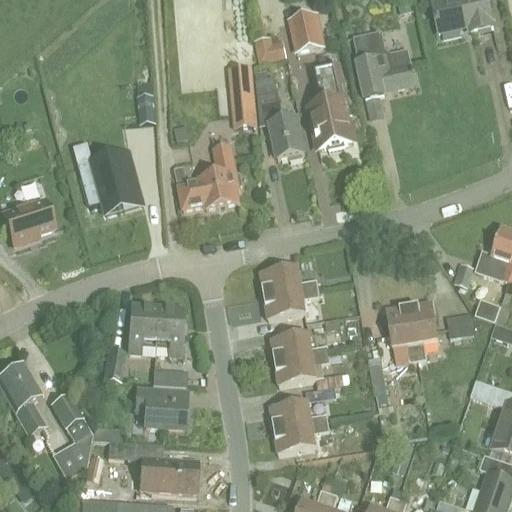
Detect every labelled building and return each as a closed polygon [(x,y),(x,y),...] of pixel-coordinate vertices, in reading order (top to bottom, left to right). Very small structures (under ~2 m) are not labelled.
[(396,3),(400,19),(414,16),(413,13),(415,12),(412,0),(406,0),(396,2),(396,3)] [(455,0),(456,3),(433,8),(439,37),(470,30),(472,36),(494,32),(487,0),(455,0)] [(323,50),(316,19),(290,25),(297,56),(323,50)] [(413,70),(412,70),(409,55),(387,60),(382,35),(353,42),(359,66),(358,67),(366,104),(384,100),(383,95),(417,87),(413,70)] [(269,41),(258,43),(262,66),(287,61),(283,46),(271,48),(269,41)] [(339,70),(314,75),(322,109),(309,112),(319,155),(328,153),(329,158),(345,154),(344,150),(354,148),(348,123),(352,122),(348,104),(346,104),(339,70)] [(252,72),(229,74),(233,118),(234,134),(257,131),(256,116),(252,72)] [(201,79),(189,81),(194,105),(205,103),(201,79)] [(303,162),(302,159),(304,158),(296,122),(283,125),(273,81),(256,85),(260,131),(270,129),(278,164),(290,161),(290,165),(303,162)] [(138,103),(153,101),(152,89),(137,90),(138,103)] [(153,102),(138,103),(141,129),(155,127),(153,102)] [(186,114),(193,144),(211,140),(204,110),(186,114)] [(80,154),(96,153),(94,116),(67,118),(68,141),(80,141),(80,154)] [(177,145),(188,142),(186,130),(174,133),(177,145)] [(236,179),(232,161),(230,150),(214,153),(220,180),(189,186),(189,190),(179,192),(184,216),(206,211),(206,214),(238,208),(235,194),(239,194),(238,191),(242,190),(240,178),(236,179)] [(139,209),(133,185),(125,159),(124,159),(124,160),(93,168),(93,166),(92,164),(77,168),(89,212),(103,208),(105,218),(106,218),(139,209)] [(45,204),(3,218),(14,251),(29,245),(28,242),(54,234),(45,204)] [(477,277),(509,288),(510,288),(511,280),(511,236),(502,234),(493,261),(483,258),(477,277)] [(473,273),(462,269),(456,288),(467,291),(473,273)] [(298,272),(261,278),(265,302),(318,293),(317,285),(301,287),(298,272)] [(318,293),(265,302),(268,325),(306,319),(303,304),(320,301),(318,293)] [(424,348),(439,345),(433,308),(409,312),(418,365),(427,364),(424,348)] [(156,348),(158,312),(132,310),(129,358),(141,359),(141,347),(156,348)] [(496,328),(504,331),(510,313),(502,310),(496,328)] [(158,312),(156,348),(170,349),(169,361),(181,361),(184,314),(158,312)] [(395,369),(418,365),(409,312),(386,316),(395,369)] [(459,320),(447,322),(450,343),(462,341),(459,320)] [(504,331),(496,328),(492,339),(508,344),(511,333),(504,331)] [(309,338),(272,345),(275,368),(329,359),(328,351),(312,353),(309,338)] [(110,355),(104,384),(118,387),(123,357),(110,355)] [(339,357),(329,359),(331,367),(340,366),(339,357)] [(331,367),(329,359),(275,368),(279,391),(317,385),(314,370),(331,367)] [(387,397),(381,361),(368,363),(374,399),(387,397)] [(0,384),(0,392),(29,441),(46,431),(32,408),(43,401),(24,370),(0,384)] [(188,377),(154,375),(153,389),(187,391),(188,377)] [(511,397),(476,385),(470,402),(507,414),(493,453),(511,459),(511,397)] [(138,392),(136,415),(146,415),(145,431),(184,434),(186,408),(173,408),(173,395),(153,393),(138,392)] [(307,397),(308,407),(337,402),(336,392),(318,395),(307,397)] [(52,410),(65,432),(82,422),(69,400),(52,410)] [(308,407),(271,413),(275,436),(328,427),(327,419),(311,422),(308,407)] [(65,432),(74,447),(53,460),(67,483),(88,471),(94,441),(83,422),(65,432)] [(328,427),(275,436),(278,460),(316,453),(313,438),(330,436),(328,427)] [(136,465),(137,448),(109,446),(108,463),(136,465)] [(412,458),(401,454),(398,465),(408,469),(412,458)] [(508,511),(511,502),(511,485),(504,483),(509,469),(484,460),(479,474),(487,477),(475,511),(508,511)] [(10,487),(18,497),(27,491),(19,480),(19,479),(20,479),(5,461),(0,464),(0,478),(8,489),(10,487)] [(142,463),(140,495),(196,498),(198,466),(142,463)] [(436,466),(433,477),(442,480),(445,469),(436,466)] [(394,492),(391,501),(399,504),(402,495),(394,492)] [(324,511),(330,498),(322,495),(316,510),(302,506),(299,511),(324,511)] [(330,498),(324,511),(333,511),(338,500),(330,498)] [(396,511),(399,504),(391,502),(387,511),(396,511)]
